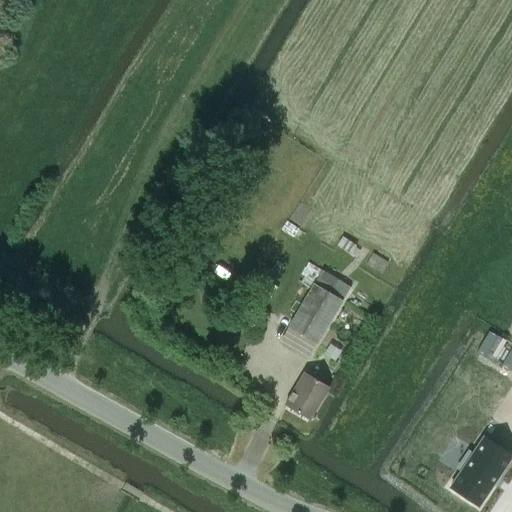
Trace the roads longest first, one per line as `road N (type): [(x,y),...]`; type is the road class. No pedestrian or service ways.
road 1 (tertiary): [(305,511),(0,349)]
road 2 (track): [(165,511),(0,416)]
